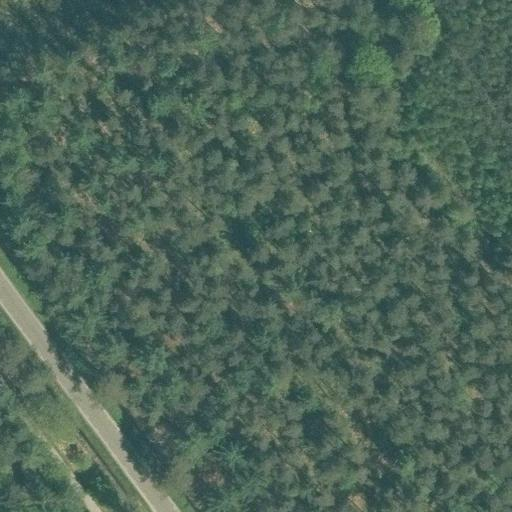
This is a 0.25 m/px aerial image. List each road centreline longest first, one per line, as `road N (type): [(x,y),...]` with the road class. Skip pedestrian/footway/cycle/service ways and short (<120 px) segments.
road 1 (tertiary): [(168,511),(0,287)]
road 2 (track): [(511,125),(419,0)]
